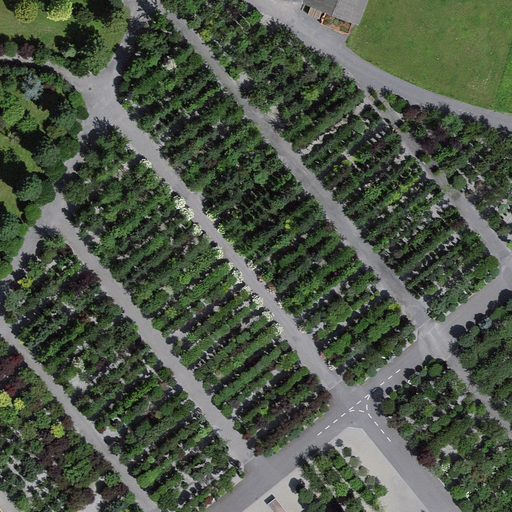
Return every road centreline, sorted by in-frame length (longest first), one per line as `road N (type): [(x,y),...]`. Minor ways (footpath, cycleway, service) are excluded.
road 1 (track): [(0,54),(40,60),(98,95),(352,405)]
road 2 (track): [(511,279),(222,511)]
road 3 (track): [(264,477),(46,200)]
road 4 (track): [(147,0),(0,294)]
road 5 (track): [(511,132),(354,73),(251,0)]
road 6 (track): [(152,511),(0,314)]
road 7 (track): [(459,511),(370,390)]
